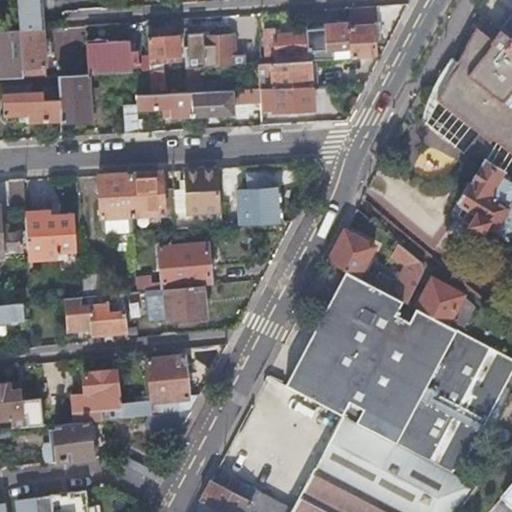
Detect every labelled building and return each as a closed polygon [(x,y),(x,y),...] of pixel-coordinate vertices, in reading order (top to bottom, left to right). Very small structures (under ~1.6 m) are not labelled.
[(17,0),(19,29),(42,28),(43,27),(41,0),(17,0)] [(348,21),(351,57),(375,54),(374,37),(374,30),(380,29),(379,20),(377,20),(376,4),(347,6),(348,21)] [(476,26),(479,28),(484,32),(492,22),(482,14),(476,26)] [(511,16),(502,30),(492,22),(484,32),(511,54),(511,16)] [(307,52),(307,60),(310,60),(351,57),(348,21),(304,25),(307,52)] [(183,45),(185,67),(246,63),(246,54),(234,54),(234,36),(203,37),(203,31),(192,32),(192,26),(186,27),(187,45),(183,45)] [(42,28),(19,29),(23,77),(44,76),(43,65),(44,65),(42,28)] [(263,63),(269,62),(307,60),(307,52),(303,52),(302,33),(272,34),(272,28),(263,29),(264,56),(262,56),(263,63)] [(511,54),(484,32),(479,28),(468,42),(457,61),(444,86),(430,111),(425,121),(454,145),(470,125),(511,154),(511,54)] [(19,29),(0,30),(0,78),(23,77),(19,29)] [(146,38),(148,69),(153,69),(153,63),(163,62),(163,56),(179,55),(178,36),(146,38)] [(86,52),(88,73),(130,70),(130,62),(137,61),(136,49),(128,49),(128,42),(106,43),(105,42),(86,43),(86,52)] [(73,74),(86,73),(84,48),(72,48),(73,74)] [(269,62),(270,87),(312,85),(310,60),(307,60),(269,62)] [(257,63),(259,88),(270,87),(269,62),(263,63),(257,63)] [(153,69),(148,69),(150,94),(164,93),(163,68),(153,69)] [(60,119),(60,121),(91,119),(88,73),(86,73),(73,74),(58,75),(58,84),(59,97),(60,119)] [(29,121),(60,119),(59,97),(43,97),(43,91),(19,92),(18,81),(2,81),(4,115),(28,114),(29,121)] [(43,85),(43,91),(43,97),(59,97),(58,84),(43,85)] [(270,87),(259,88),(259,100),(260,105),(272,105),(272,110),(313,108),(312,85),(270,87)] [(259,88),(190,92),(191,116),(233,114),(232,101),(259,100),(259,88)] [(137,95),(137,110),(147,109),(163,108),(170,108),(170,116),(170,117),(191,116),(190,92),(187,92),(164,93),(150,94),(137,95)] [(123,107),(125,132),(137,132),(136,106),(123,107)] [(491,226),(511,239),(511,205),(506,202),(511,192),(511,184),(499,176),(502,172),(484,161),(470,183),(467,181),(465,184),(467,185),(458,199),(457,198),(454,201),(461,205),(455,214),(462,219),(462,220),(468,224),(468,225),(480,232),(484,226),(490,228),(491,226)] [(176,212),(177,228),(187,227),(186,212),(221,210),(218,167),(183,169),(184,188),(185,198),(175,198),(176,212)] [(161,171),(129,173),(132,215),(164,213),(163,188),(161,171)] [(129,173),(98,174),(101,218),(132,215),(129,173)] [(238,189),(240,223),(282,220),(279,186),(264,187),(263,173),(248,174),(249,188),(238,189)] [(24,179),(9,180),(11,207),(25,206),(24,179)] [(163,188),(164,213),(176,212),(175,198),(174,189),(174,187),(163,188)] [(174,189),(175,198),(185,198),(184,188),(174,189)] [(0,210),(0,255),(2,255),(2,251),(21,249),(19,232),(7,232),(1,229),(0,210)] [(26,212),(29,257),(58,255),(58,247),(68,247),(69,255),(69,258),(65,259),(66,270),(82,269),(81,262),(79,215),(49,217),(49,211),(26,212)] [(132,215),(101,218),(102,230),(105,232),(133,231),(132,215)] [(327,261),(344,270),(405,302),(423,269),(422,262),(399,243),(392,256),(405,263),(396,280),(380,271),(377,276),(362,268),(374,246),(344,230),(327,261)] [(162,283),(163,289),(203,285),(210,284),(207,241),(159,245),(162,283)] [(58,247),(58,255),(69,255),(68,247),(58,247)] [(81,262),(82,269),(83,296),(100,295),(97,261),(81,262)] [(367,428),(450,472),(471,447),(511,370),(511,357),(447,323),(415,307),(405,302),(344,270),(284,384),(341,414),(367,428)] [(136,277),(136,291),(157,289),(157,283),(151,284),(151,276),(136,277)] [(432,277),(415,307),(447,323),(449,319),(462,294),(432,277)] [(123,293),(127,330),(152,328),(151,324),(207,319),(203,285),(163,289),(157,289),(136,291),(123,293)] [(83,296),(63,298),(66,331),(91,328),(92,333),(127,330),(123,293),(100,295),(83,296)] [(462,294),(449,319),(463,326),(474,305),(462,294)] [(0,303),(0,323),(4,323),(24,321),(23,302),(0,303)] [(176,347),(151,350),(152,358),(177,355),(176,347)] [(192,408),(201,390),(188,391),(185,355),(177,355),(152,358),(147,358),(148,371),(136,373),(137,386),(150,385),(152,400),(121,403),(122,415),(154,411),(179,409),(192,408)] [(121,403),(117,369),(84,372),(85,391),(72,393),(74,419),(122,415),(121,403)] [(20,381),(0,382),(0,416),(10,416),(11,426),(43,423),(40,396),(19,398),(19,388),(21,388),(20,381)] [(176,436),(192,408),(179,409),(154,411),(153,416),(154,416),(150,423),(176,436)] [(210,480),(200,499),(224,511),(455,511),(477,486),(453,474),(450,472),(367,428),(341,414),(290,509),(238,482),(232,492),(210,480)] [(50,460),(92,454),(90,435),(94,435),(93,424),(89,424),(88,420),(54,424),(55,429),(51,430),(52,439),(47,440),(50,460)] [(0,427),(0,466),(15,465),(10,426),(0,427)] [(158,471),(126,455),(123,462),(154,478),(158,471)] [(511,511),(511,484),(496,505),(504,511),(511,511)] [(50,496),(17,501),(18,511),(98,511),(97,503),(88,504),(85,488),(66,491),(67,493),(60,494),(60,492),(49,492),(50,496)]
